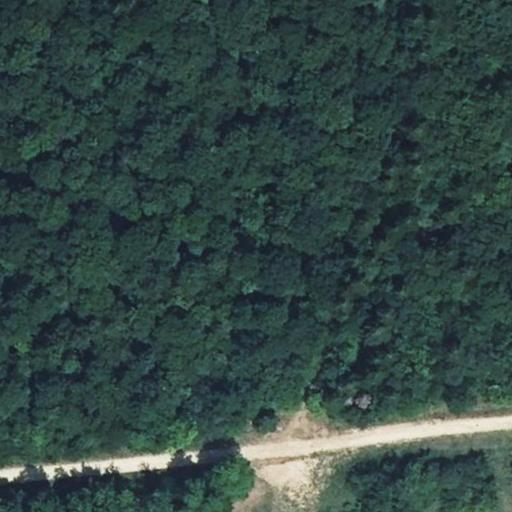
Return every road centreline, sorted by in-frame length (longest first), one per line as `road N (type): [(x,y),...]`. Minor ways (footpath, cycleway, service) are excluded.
road 1 (track): [(0,480),(270,453)]
road 2 (track): [(270,453),(511,431)]
